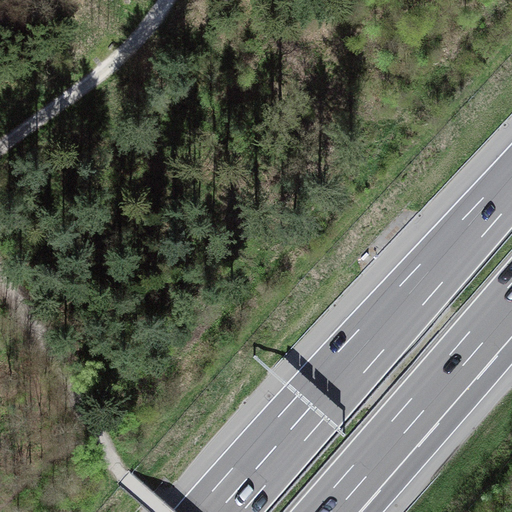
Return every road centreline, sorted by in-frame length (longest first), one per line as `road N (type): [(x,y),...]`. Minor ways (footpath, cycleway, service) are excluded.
road 1 (motorway): [(511,184),(217,511)]
road 2 (track): [(0,280),(111,461),(163,511)]
road 3 (motorway): [(359,471),(511,296)]
road 4 (track): [(0,147),(119,57),(167,0)]
